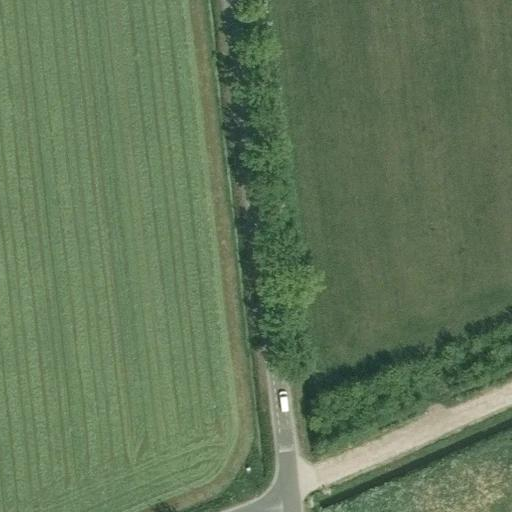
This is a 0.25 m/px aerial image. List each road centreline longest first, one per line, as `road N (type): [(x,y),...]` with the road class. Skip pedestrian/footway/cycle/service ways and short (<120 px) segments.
road 1 (tertiary): [(289,494),(232,0)]
road 2 (track): [(289,494),(307,478),(511,392)]
